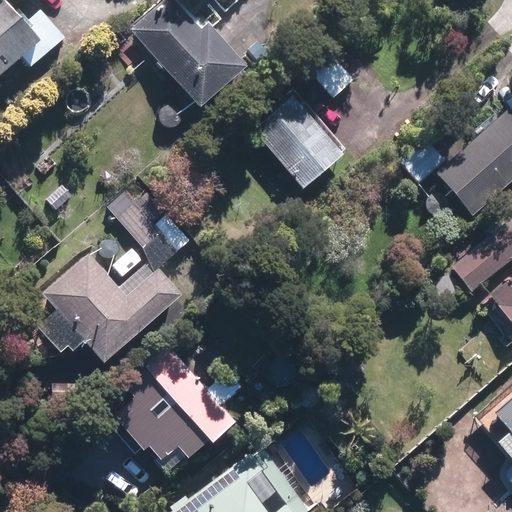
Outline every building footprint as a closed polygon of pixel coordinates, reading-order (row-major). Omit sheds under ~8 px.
[(30,25),(9,0),(0,0),(0,102),(8,96),(3,90),(31,66),(35,72),(70,42),(46,13),(30,25)] [(241,74),(203,28),(194,35),(167,1),(128,33),(193,113),(241,74)] [(355,82),(336,59),(311,80),(329,103),(355,82)] [(338,157),(289,100),(246,136),(295,193),(338,157)] [(181,122),(165,103),(150,115),(166,135),(181,122)] [(441,162),(427,175),(468,219),(511,179),(511,118),(502,107),(441,162)] [(427,175),(441,162),(422,141),(396,165),(415,186),(427,175)] [(138,225),(145,219),(122,193),(105,209),(141,251),(152,241),(138,225)] [(187,241),(164,216),(154,226),(177,250),(187,241)] [(511,255),(511,221),(507,216),(444,269),(465,294),(511,255)] [(142,258),(131,248),(109,272),(120,282),(142,258)] [(54,313),(33,330),(54,356),(62,349),(67,355),(79,345),(97,367),(177,300),(154,271),(148,276),(142,269),(114,292),(87,259),(40,296),(54,313)] [(511,270),(482,298),(511,331),(511,270)] [(426,288),(426,290),(427,297),(428,299),(430,301),(432,302),(434,304),(436,305),(439,305),(441,305),(444,305),(446,304),(449,303),(451,302),(452,300),(454,298),(455,296),(456,293),(456,291),(456,288),(455,286),(454,284),(453,281),(451,279),(450,278),(447,277),(445,276),(443,275),(440,275),(438,276),(435,276),(433,278),(431,279),(429,281),(428,283),(427,285),(426,288)] [(226,423),(213,409),(237,387),(223,372),(199,394),(157,349),(136,369),(142,375),(120,394),(126,400),(107,418),(160,474),(176,459),(178,461),(197,444),(200,447),(226,423)] [(511,455),(511,387),(483,413),(499,432),(487,443),(504,463),(511,455)] [(302,511),(313,504),(280,461),(271,468),(257,449),(209,484),(204,478),(158,511),(302,511)]
